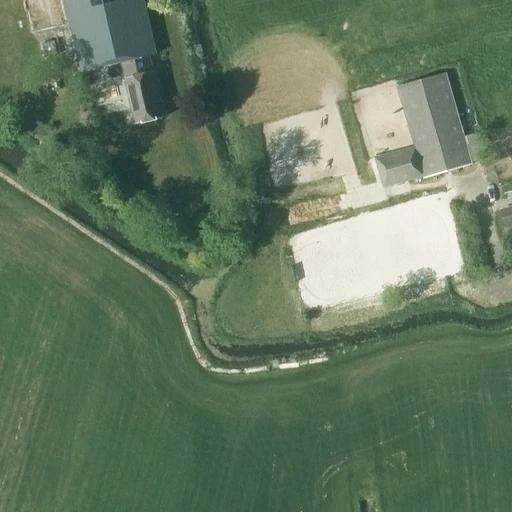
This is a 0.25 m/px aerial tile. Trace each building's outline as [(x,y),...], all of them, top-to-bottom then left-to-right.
[(60,0),(24,0),(32,33),(67,25),(60,0)] [(155,54),(142,0),(65,0),(83,72),(121,63),(135,124),(163,118),(149,56),(155,54)] [(58,54),(55,41),(41,45),(44,58),(58,54)] [(471,165),(471,163),(488,158),(480,132),(463,137),(445,73),(397,87),(415,147),(375,158),(383,187),(423,176),(424,178),(471,165)] [(511,207),(500,211),(505,228),(511,226),(511,207)]
